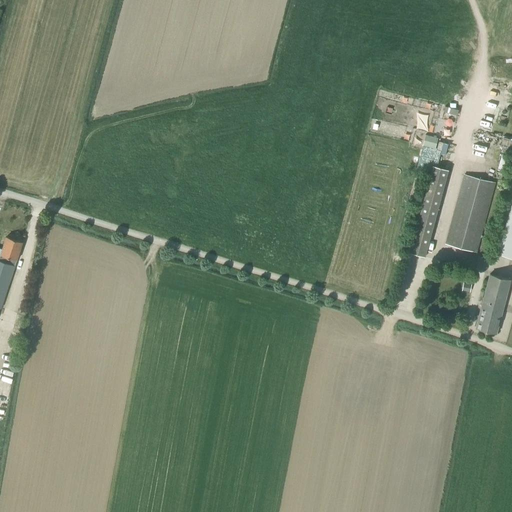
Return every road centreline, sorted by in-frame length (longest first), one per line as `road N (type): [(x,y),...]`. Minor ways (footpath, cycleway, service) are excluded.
road 1 (unclassified): [(511,353),(0,192)]
road 2 (track): [(47,178),(0,332)]
